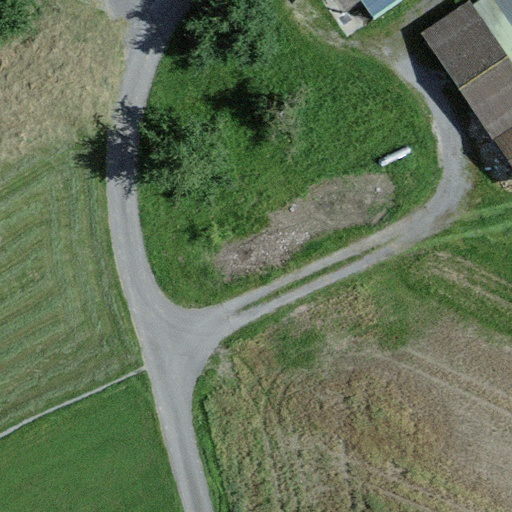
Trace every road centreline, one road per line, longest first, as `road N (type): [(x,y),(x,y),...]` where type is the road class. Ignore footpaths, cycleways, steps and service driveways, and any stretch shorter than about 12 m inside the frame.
road 1 (track): [(115,175),(443,0)]
road 2 (track): [(199,511),(115,175)]
road 3 (track): [(115,175),(164,0)]
